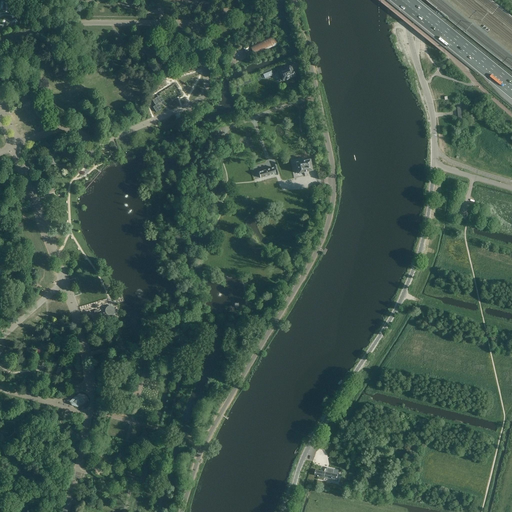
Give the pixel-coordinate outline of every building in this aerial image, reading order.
[(254,55),(279,44),(274,34),(250,46),(252,52),(253,54),(254,55)] [(100,46),(96,36),(91,39),(95,48),(100,46)] [(295,74),(294,73),(293,72),(291,67),(286,69),(287,70),(280,73),(284,81),(286,80),(287,80),(289,80),(289,79),(295,76),(294,75),(295,74)] [(273,75),(270,69),(263,72),(264,75),(262,76),(263,79),(265,78),(273,75)] [(237,88),(251,82),(250,79),(233,86),(235,94),(238,93),(237,88)] [(160,106),(158,104),(161,102),(157,97),(156,98),(152,100),(156,105),(153,107),(156,112),(161,109),(160,106)] [(220,128),(212,132),(215,147),(220,146),(219,136),(223,134),(220,128)] [(312,171),(312,167),(310,160),(296,163),(299,174),(312,171)] [(276,174),(274,168),(259,172),(260,178),(276,174)] [(112,316),(113,315),(114,313),(115,311),(115,310),(114,308),(112,307),(110,306),(109,306),(107,307),(106,309),(105,310),(105,312),(106,312),(92,317),(94,325),(112,319),(111,316),(112,316)] [(79,397),(75,397),(70,401),(71,405),(78,407),(80,404),(79,397)] [(334,469),(327,468),(326,472),(316,470),(315,475),(337,480),(338,474),(333,473),(334,469)]
